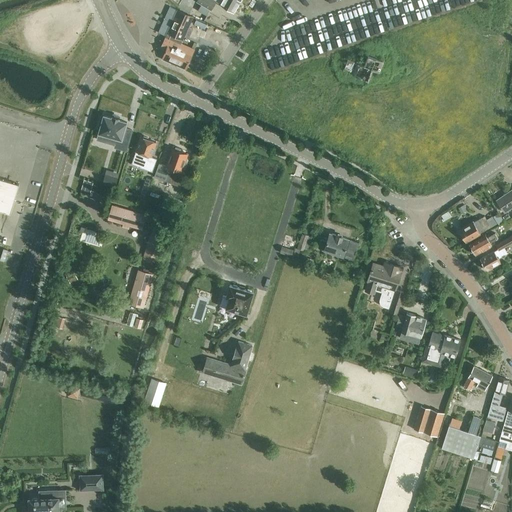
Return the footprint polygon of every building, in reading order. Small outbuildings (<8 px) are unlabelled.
[(234,11),(240,1),(238,0),(197,0),(211,8),(216,0),(220,2),(220,3),(233,11),(234,11)] [(176,64),(186,68),(194,48),(182,43),(183,40),(182,40),(193,16),(178,9),(161,48),(165,50),(162,58),(171,62),(170,63),(176,66),(176,64)] [(372,69),(378,71),(382,61),(368,55),(364,65),(348,58),(343,70),(368,79),(372,69)] [(101,119),(98,128),(100,128),(99,133),(117,138),(115,147),(126,150),(132,130),(125,128),(127,122),(118,120),(119,118),(113,117),(112,118),(104,115),(103,120),(101,119)] [(136,151),(132,163),(140,166),(140,167),(152,171),(157,158),(151,156),(157,141),(148,138),(148,137),(144,135),(143,137),(141,136),(136,151)] [(188,153),(180,150),(181,148),(176,146),(175,148),(173,147),(166,165),(159,162),(154,176),(179,185),(185,171),(181,170),(188,153)] [(105,174),(103,182),(114,186),(116,177),(105,174)] [(0,210),(2,211),(10,213),(19,184),(10,182),(0,178),(0,210)] [(511,188),(497,199),(505,212),(511,206),(511,188)] [(482,202),(488,206),(491,201),(484,197),(482,202)] [(462,200),(467,207),(471,205),(466,198),(462,200)] [(108,218),(142,229),(147,214),(112,204),(108,218)] [(493,216),(499,225),(504,222),(498,212),(493,216)] [(493,216),(487,219),(485,216),(478,220),(478,219),(459,230),(466,241),(497,223),(493,216)] [(143,258),(156,262),(163,235),(150,232),(143,258)] [(353,259),(359,242),(349,239),(349,238),(330,232),(327,241),(321,239),(318,247),(324,249),(324,250),(353,259)] [(490,242),(498,237),(495,232),(487,237),(486,234),(469,243),(476,254),(492,244),(490,242)] [(309,243),(312,244),(314,239),(308,237),(308,235),(302,233),(297,248),(305,251),(307,248),(308,248),(309,243)] [(283,240),(294,244),(296,238),(285,234),(283,240)] [(480,258),(487,270),(500,262),(497,257),(509,251),(506,246),(511,242),(511,234),(495,244),(498,248),(480,258)] [(280,252),(291,255),(292,249),(281,246),(280,252)] [(390,264),(389,268),(373,263),(364,291),(374,294),(376,290),(382,292),(379,300),(379,302),(381,304),(382,306),(389,308),(388,310),(397,313),(400,304),(402,304),(406,292),(396,289),(402,267),(390,264)] [(130,303),(144,307),(153,273),(139,270),(130,303)] [(220,306),(246,314),(253,291),(230,284),(227,296),(223,295),(220,306)] [(126,317),(134,319),(137,307),(129,305),(126,317)] [(419,341),(426,318),(415,315),(415,314),(407,312),(406,315),(399,313),(396,325),(402,327),(402,330),(414,333),(412,340),(413,342),(417,343),(419,341)] [(134,327),(141,329),(143,320),(137,318),(134,327)] [(444,352),(456,355),(461,339),(432,331),(428,345),(426,344),(422,359),(440,365),(444,352)] [(246,369),(245,369),(252,345),(238,341),(236,347),(233,357),(231,364),(207,357),(203,369),(201,369),(200,371),(241,384),(246,369)] [(476,386),(484,390),(492,375),(474,366),(463,386),(470,389),(474,382),(477,384),(476,386)] [(502,393),(505,394),(509,379),(498,376),(487,416),(503,420),(506,407),(499,405),(502,393)] [(143,401),(157,407),(166,384),(152,379),(143,401)] [(72,391),(80,392),(81,381),(73,381),(72,391)] [(511,395),(511,396),(497,446),(511,450),(511,395)] [(413,428),(437,435),(444,412),(420,405),(413,428)] [(448,425),(441,448),(473,459),(477,446),(480,436),(448,425)] [(477,446),(493,450),(496,440),(480,436),(477,446)] [(490,470),(498,472),(501,461),(494,459),(490,470)] [(80,476),(81,488),(80,488),(80,490),(81,489),(102,488),(102,489),(103,489),(103,488),(102,475),(102,474),(101,474),(81,475),(80,475),(80,476)] [(29,510),(28,511),(27,511),(58,511),(59,507),(65,507),(65,490),(46,491),(46,498),(30,498),(29,498),(29,499),(29,510)]
